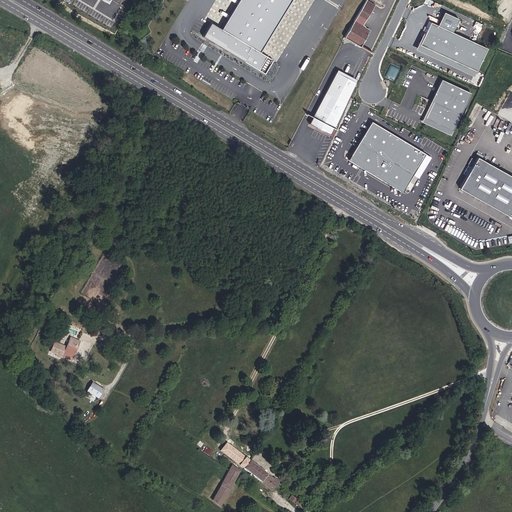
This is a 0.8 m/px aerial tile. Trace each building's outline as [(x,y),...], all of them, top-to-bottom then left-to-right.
[(260,52),(291,0),(238,0),(221,29),(211,22),(203,36),(259,69),(266,56),(260,52)] [(362,43),(369,30),(362,26),(376,2),(373,0),(365,0),(344,37),(348,40),(349,41),(349,40),(353,43),(354,44),(354,43),(358,45),(357,46),(360,47),(362,43)] [(489,48),(433,21),(422,43),(478,70),(489,48)] [(265,73),(273,60),(266,56),(259,69),(265,73)] [(451,66),(449,69),(468,78),(470,74),(451,66)] [(355,79),(336,69),(307,124),(330,135),(355,79)] [(473,93),(444,79),(423,122),(452,136),(473,93)] [(426,154),(371,122),(349,161),(403,193),(426,154)] [(511,174),(478,155),(460,187),(511,216),(511,174)] [(72,356),(76,345),(77,345),(79,342),(71,338),(67,348),(54,342),(51,352),(56,354),(56,356),(59,357),(62,356),(69,359),(70,355),(72,356)] [(98,398),(103,389),(92,383),(87,391),(88,392),(96,397),(98,398)] [(93,402),(96,397),(88,392),(86,397),(93,402)] [(249,461),(226,444),(221,450),(244,468),(249,461)] [(273,491),(279,482),(274,478),(273,479),(272,480),(266,475),(267,474),(249,461),(244,468),(273,491)] [(229,490),(240,470),(232,465),(221,485),(212,500),(220,506),(229,490)]
